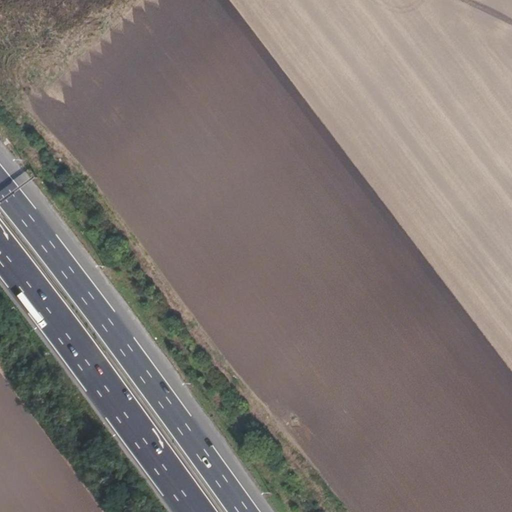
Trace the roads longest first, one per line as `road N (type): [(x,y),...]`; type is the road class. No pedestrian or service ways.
road 1 (motorway): [(243,511),(0,184)]
road 2 (motorway): [(0,246),(199,511)]
road 3 (track): [(195,337),(323,511)]
